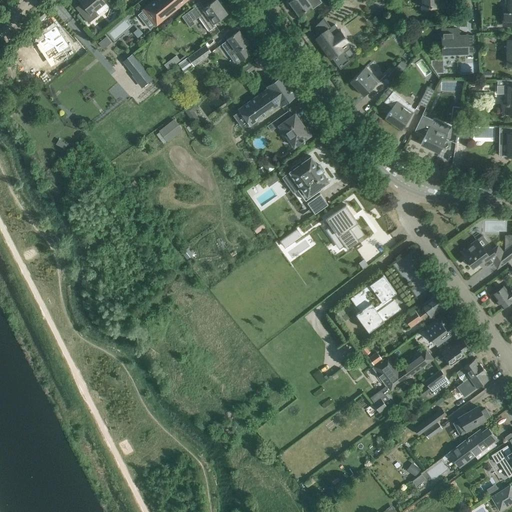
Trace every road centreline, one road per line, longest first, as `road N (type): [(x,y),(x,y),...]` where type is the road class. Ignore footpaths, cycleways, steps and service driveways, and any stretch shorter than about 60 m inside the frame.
road 1 (residential): [(511,364),(411,220),(406,188)]
road 2 (tertiary): [(367,150),(256,0)]
